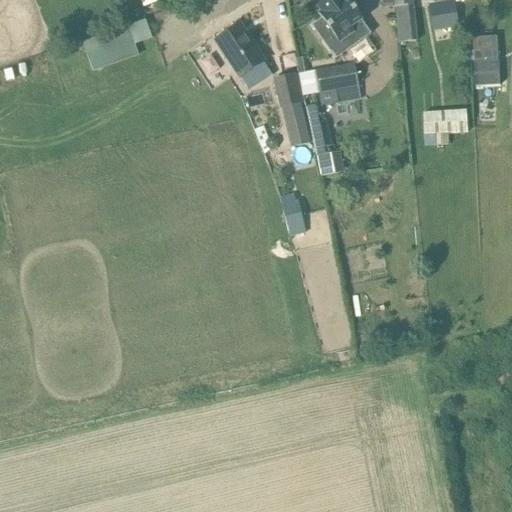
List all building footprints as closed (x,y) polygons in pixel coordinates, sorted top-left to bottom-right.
[(361,21),(362,20),(347,0),(326,0),(318,6),(322,13),(319,15),(322,19),(312,26),(331,53),(332,52),(336,59),(371,34),(361,21)] [(412,0),(393,0),(394,7),(395,7),(399,44),(417,42),(413,6),(412,0)] [(456,18),(453,1),(426,6),(429,23),(456,18)] [(134,42),(128,25),(82,42),(93,71),(138,54),(134,42)] [(239,25),(216,41),(240,78),(249,90),(271,75),(263,62),(264,62),(239,25)] [(360,97),(354,64),(300,74),(304,97),(340,90),(342,100),(360,97)] [(274,79),(291,149),(311,144),(293,74),(274,79)] [(468,134),(466,111),(423,114),(425,147),(448,146),(447,135),(468,134)] [(302,227),(294,195),(280,199),(289,231),(302,227)]
